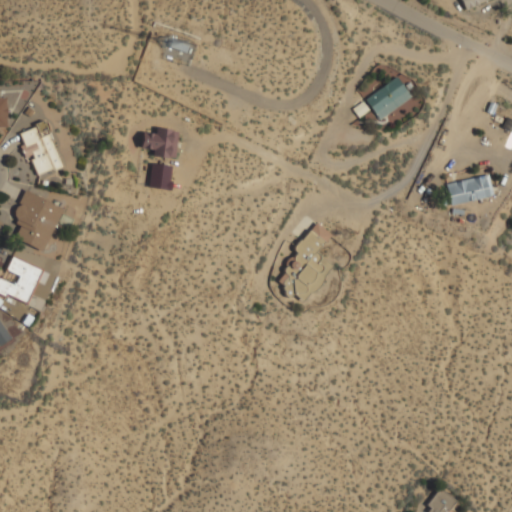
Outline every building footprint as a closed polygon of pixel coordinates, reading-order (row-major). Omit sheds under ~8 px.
[(460,0),(464,9),(488,0),(460,0)] [(410,96),(395,77),(364,100),(379,120),(410,96)] [(356,117),(368,111),(363,102),(351,108),(356,117)] [(61,166),(44,122),(18,132),(22,144),(19,145),(24,159),(29,158),(36,176),(61,166)] [(172,159),(177,131),(154,127),(153,136),(142,134),(140,146),(150,148),(148,155),(172,159)] [(168,190),(172,166),(151,163),(147,187),(168,190)] [(449,205),(492,198),(489,175),(445,183),(449,205)] [(42,252),(62,209),(25,191),(10,222),(18,226),(13,238),(42,252)] [(316,252),(331,236),(317,222),(291,249),(298,255),(274,280),(299,304),(333,268),(316,252)] [(0,293),(26,305),(41,269),(11,257),(5,271),(18,276),(14,284),(0,278),(0,293)] [(432,511),(448,511),(456,501),(439,489),(426,506),(433,511),(432,511)]
